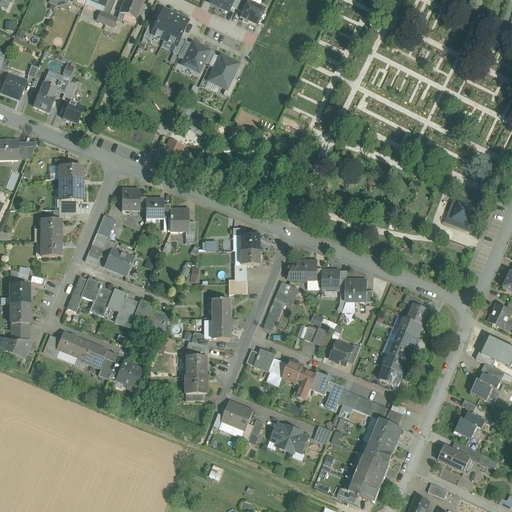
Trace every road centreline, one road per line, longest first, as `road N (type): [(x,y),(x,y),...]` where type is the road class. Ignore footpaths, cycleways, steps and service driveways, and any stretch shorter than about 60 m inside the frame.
road 1 (residential): [(393,511),(475,307)]
road 2 (residential): [(475,307),(292,233)]
road 3 (residential): [(292,233),(120,162)]
road 4 (residential): [(54,322),(120,162)]
road 5 (residential): [(292,233),(224,392)]
road 6 (residential): [(120,162),(0,112)]
